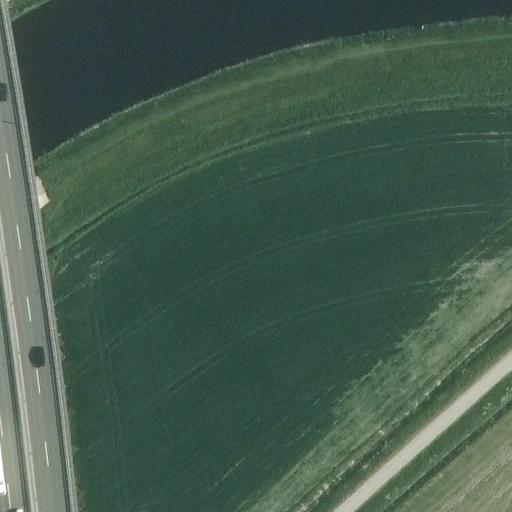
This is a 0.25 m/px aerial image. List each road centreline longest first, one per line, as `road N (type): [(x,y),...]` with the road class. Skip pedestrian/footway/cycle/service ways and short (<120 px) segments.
road 1 (motorway): [(57,511),(0,76)]
road 2 (unclassified): [(346,511),(511,364)]
road 3 (motorway): [(0,356),(17,511)]
